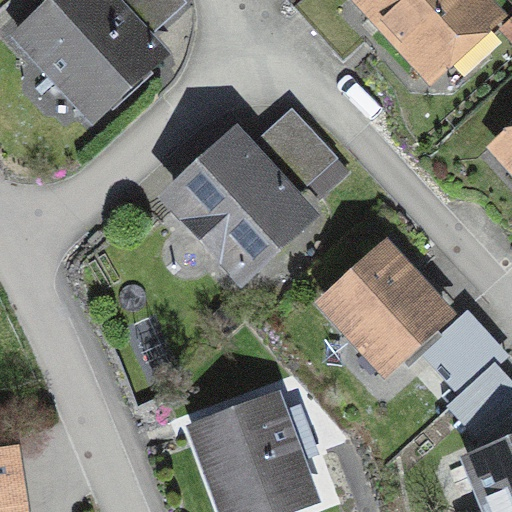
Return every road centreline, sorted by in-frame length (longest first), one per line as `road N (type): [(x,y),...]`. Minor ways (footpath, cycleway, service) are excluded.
road 1 (residential): [(19,240),(310,57)]
road 2 (residential): [(310,57),(511,303)]
road 3 (residential): [(19,240),(142,511)]
